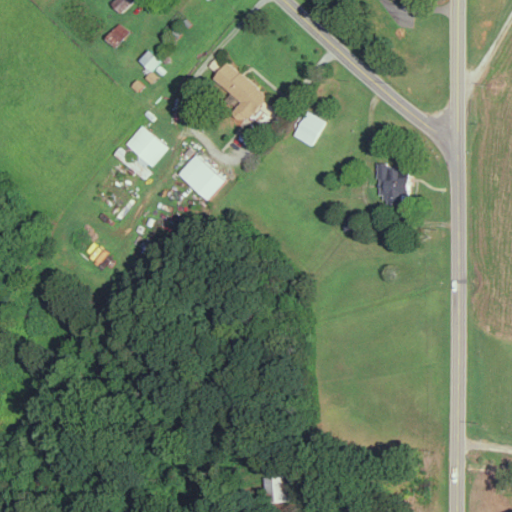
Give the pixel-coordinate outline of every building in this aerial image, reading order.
[(124,11),(135,0),(115,0),(124,11)] [(108,37),(119,46),(132,30),(122,21),(108,37)] [(245,99),(236,110),(248,120),(272,92),(233,60),(219,77),(245,99)] [(156,81),(161,74),(154,68),(148,75),(156,81)] [(297,133),(315,143),(329,119),(311,109),(297,133)] [(172,144),(145,123),(130,141),(142,152),(138,157),(123,145),(117,153),(147,177),(155,168),(154,166),(172,144)] [(183,170),(211,197),(229,178),(201,151),(183,170)] [(413,165),(384,164),(383,200),(412,201),(413,165)] [(269,475),(270,501),(297,499),(296,473),(269,475)]
